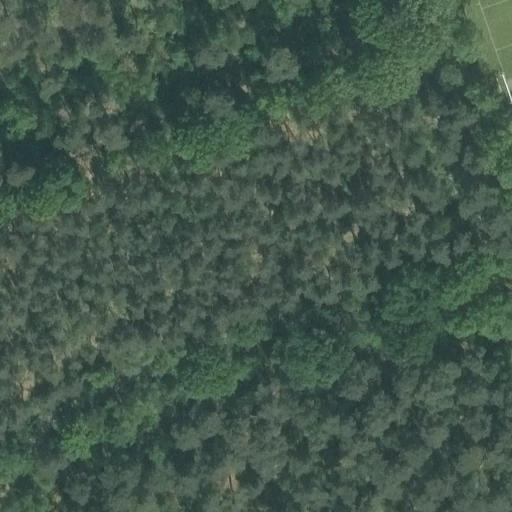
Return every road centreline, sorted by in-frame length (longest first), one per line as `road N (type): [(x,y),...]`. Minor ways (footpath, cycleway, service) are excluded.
road 1 (track): [(462,284),(285,321),(30,442),(0,482)]
road 2 (unknown): [(385,45),(412,70),(499,274)]
